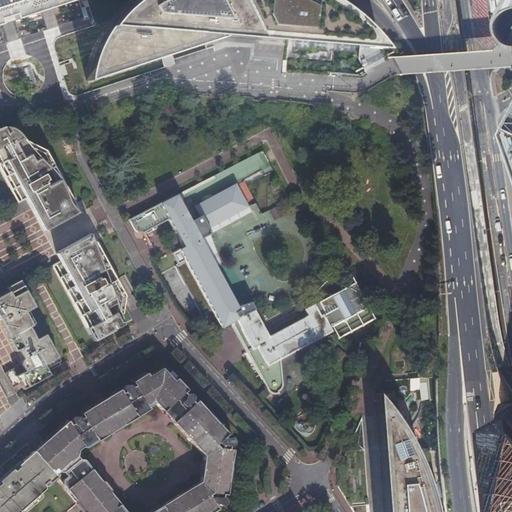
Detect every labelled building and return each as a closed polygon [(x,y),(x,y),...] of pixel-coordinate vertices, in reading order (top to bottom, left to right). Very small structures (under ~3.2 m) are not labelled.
[(12,20),(74,0),(0,0),(0,18),(11,15),(12,20)] [(89,0),(91,6),(94,13),(100,24),(104,32),(101,37),(99,43),(96,48),(93,56),(90,68),(89,74),(87,82),(160,58),(222,36),(287,40),(380,46),(372,36),(363,27),(355,19),(348,13),(337,5),(329,0),(89,0)] [(511,0),(493,0),(495,10),(496,16),(498,18),(497,20),(497,24),(497,28),(498,32),(499,35),(500,37),(501,39),(503,41),(505,39),(507,41),(510,42),(511,42),(511,0)] [(11,15),(0,18),(0,23),(1,24),(11,15)] [(511,42),(510,42),(507,41),(505,39),(503,41),(505,42),(508,44),(509,60),(510,71),(511,70),(511,42)] [(26,144),(21,138),(21,137),(18,134),(15,132),(12,130),(9,129),(6,129),(3,130),(1,130),(0,130),(0,164),(15,192),(20,201),(25,198),(43,230),(44,230),(45,231),(75,213),(50,167),(43,155),(31,150),(26,144)] [(26,144),(31,150),(43,155),(50,167),(75,213),(78,212),(68,194),(46,153),(40,150),(26,144)] [(0,170),(17,202),(20,201),(15,192),(0,164),(0,170)] [(243,181),(235,185),(247,208),(256,204),(243,181)] [(188,217),(176,195),(129,220),(135,230),(137,232),(138,233),(140,233),(143,233),(144,233),(160,225),(159,222),(168,217),(170,220),(173,218),(184,238),(181,240),(185,247),(181,249),(187,261),(180,265),(176,266),(202,313),(212,308),(223,327),(231,323),(234,329),(235,328),(269,391),(270,393),(272,394),(275,394),(276,394),(278,393),(277,392),(280,390),(281,389),(282,386),(283,385),(283,383),(280,358),(332,331),(331,329),(334,327),(340,337),(377,317),(355,279),(313,303),(313,304),(304,310),(307,315),(268,336),(251,302),(238,307),(217,267),(223,264),(211,234),(212,233),(211,232),(210,232),(209,229),(247,208),(235,185),(195,207),(197,212),(188,217)] [(173,218),(170,220),(181,240),(184,238),(173,218)] [(114,285),(118,309),(121,307),(117,284),(90,234),(87,235),(114,285)] [(79,306),(97,339),(113,330),(111,325),(113,324),(115,329),(123,325),(118,310),(118,309),(114,285),(87,235),(57,252),(58,253),(57,254),(61,261),(60,261),(56,264),(79,306)] [(187,261),(181,249),(174,253),(180,265),(187,261)] [(52,265),(93,341),(97,339),(79,306),(56,264),(52,265)] [(0,323),(16,353),(18,352),(23,360),(22,361),(20,363),(20,364),(19,366),(4,374),(12,389),(19,385),(22,390),(49,376),(46,368),(59,361),(44,334),(41,336),(28,311),(35,307),(20,280),(6,288),(8,293),(0,296),(0,323)] [(119,390),(106,398),(123,425),(149,409),(148,407),(154,403),(203,456),(199,480),(173,497),(182,511),(209,511),(216,508),(214,505),(216,503),(219,505),(221,505),(222,504),(224,503),(224,501),(224,499),(223,498),(221,496),(222,494),(225,494),(232,450),(227,449),(228,446),(230,446),(232,445),(232,443),(233,442),(232,439),(230,438),(229,437),(227,437),(225,438),(224,437),(227,434),(196,400),(193,403),(191,401),(192,398),(192,397),(191,396),(190,394),(188,394),(186,393),(185,394),(183,392),(186,390),(176,379),(173,381),(162,368),(148,376),(146,373),(132,382),(134,386),(131,387),(130,386),(129,386),(127,386),(125,387),(124,388),(123,389),(123,391),(123,393),(122,394),(119,390)] [(436,511),(421,467),(399,426),(376,395),(385,511),(436,511)] [(182,511),(173,497),(148,511),(127,511),(83,459),(81,458),(78,455),(78,452),(83,449),(86,449),(123,425),(106,398),(81,414),(83,418),(81,419),(80,418),(78,417),(77,417),(74,418),(73,419),(72,420),(72,422),(73,424),(71,426),(68,421),(34,451),(55,475),(55,476),(59,473),(64,473),(68,477),(64,480),(63,484),(86,510),(87,511),(182,511)] [(364,449),(361,417),(346,451),(364,449)] [(55,475),(34,451),(33,452),(17,466),(17,468),(0,483),(0,511),(18,511),(43,490),(44,487),(42,485),(55,475)] [(345,501),(353,498),(349,485),(356,483),(352,468),(336,473),(345,501)] [(84,511),(86,510),(63,484),(63,486),(84,511)] [(320,511),(315,503),(299,511),(320,511)]
